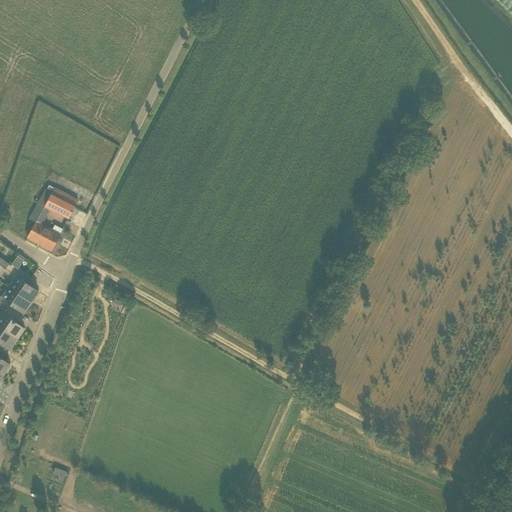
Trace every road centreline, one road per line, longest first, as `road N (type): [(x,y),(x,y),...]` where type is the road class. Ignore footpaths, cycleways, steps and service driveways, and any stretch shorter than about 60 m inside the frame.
road 1 (unclassified): [(74,256),(202,0)]
road 2 (track): [(74,256),(300,384)]
road 3 (track): [(300,384),(503,497)]
road 4 (residential): [(0,448),(66,275)]
